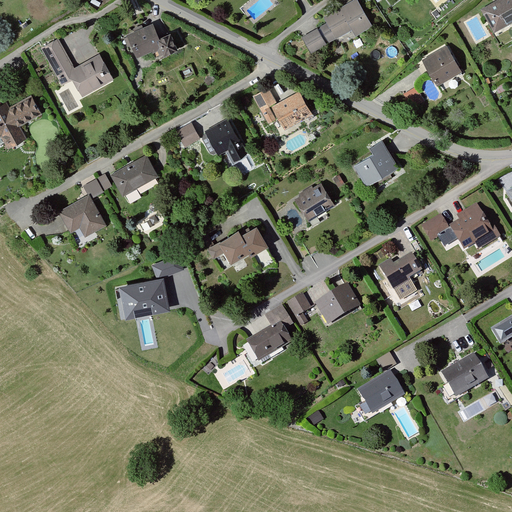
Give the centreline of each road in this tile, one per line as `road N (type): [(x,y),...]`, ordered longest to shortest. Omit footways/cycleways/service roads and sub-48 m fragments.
road 1 (residential): [(211,344),(506,155)]
road 2 (residential): [(13,215),(278,62)]
road 3 (residential): [(506,155),(456,152),(278,62)]
road 4 (residential): [(122,0),(61,23),(0,64)]
road 5 (residential): [(266,55),(157,0)]
road 6 (residential): [(511,290),(407,351)]
